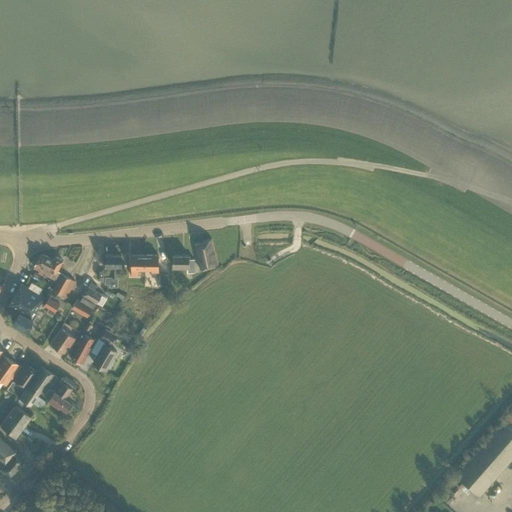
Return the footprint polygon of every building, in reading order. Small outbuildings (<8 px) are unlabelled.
[(195,244),(201,269),(218,265),(212,240),(195,244)] [(48,269),(46,268),(52,258),(43,254),(40,254),(34,267),(40,270),(39,272),(45,275),(46,274),(48,269)] [(122,254),(106,254),(106,266),(112,266),(112,276),(105,276),(105,283),(110,283),(110,286),(118,286),(118,266),(122,266),(122,254)] [(138,269),(145,270),(145,254),(132,254),(132,269),(132,275),(138,276),(138,269)] [(159,254),(145,254),(145,270),(152,270),(152,276),(158,276),(159,254)] [(188,271),(195,271),(195,259),(189,259),(189,255),(173,254),(173,266),(188,266),(188,271)] [(48,269),(46,274),(58,280),(53,290),(66,297),(75,280),(62,273),(60,272),(61,272),(58,270),(63,260),(55,256),(54,259),(52,258),(46,268),(48,269)] [(91,281),(83,294),(97,303),(97,302),(101,304),(105,298),(101,296),(102,294),(94,289),(97,285),(91,281)] [(8,305),(20,312),(13,323),(27,331),(46,298),(21,283),(8,305)] [(44,305),(55,311),(60,303),(49,297),(44,305)] [(72,307),(88,316),(95,304),(83,297),(81,301),(77,299),(72,307)] [(50,344),(64,353),(69,346),(70,346),(76,338),(62,328),(50,344)] [(93,361),(106,369),(117,351),(109,346),(116,334),(106,329),(100,337),(106,340),(104,343),(93,361)] [(71,358),(83,364),(96,340),(82,332),(78,341),(77,341),(74,345),(77,347),(71,358)] [(132,354),(137,346),(129,341),(124,349),(132,354)] [(0,361),(0,381),(7,386),(21,366),(4,355),(0,361)] [(24,366),(14,381),(12,380),(7,389),(12,392),(17,384),(23,388),(35,370),(28,365),(26,368),(24,366)] [(31,387),(29,390),(37,395),(43,387),(47,390),(45,393),(50,396),(48,400),(54,404),(55,403),(65,410),(71,402),(64,398),(64,397),(52,389),(51,390),(49,388),(57,377),(41,366),(28,385),(31,387)] [(59,379),(52,389),(64,397),(75,382),(65,375),(61,380),(59,379)] [(31,387),(28,385),(19,398),(14,404),(15,405),(0,424),(0,425),(15,437),(31,450),(36,445),(19,431),(30,416),(19,408),(24,402),(30,406),(33,402),(40,407),(45,400),(37,395),(29,390),(31,387)] [(457,474),(480,494),(511,457),(511,426),(504,420),(457,474)] [(0,468),(9,476),(24,458),(0,437),(0,468)]
